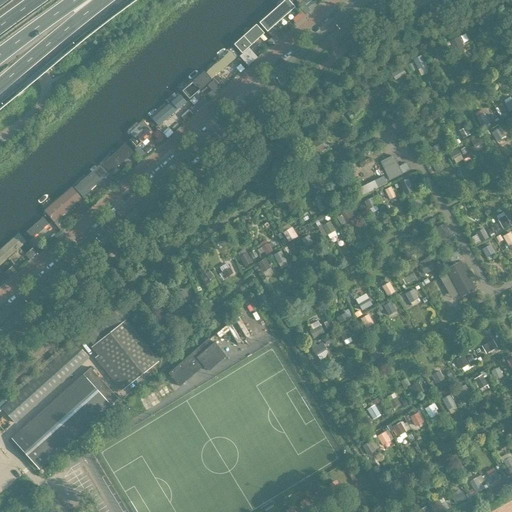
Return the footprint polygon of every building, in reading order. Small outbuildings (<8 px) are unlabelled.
[(267,32),(295,8),(287,0),(284,0),(259,23),(267,32)] [(309,0),(306,0),(299,7),(304,13),(308,10),(308,9),(314,4),(309,0)] [(295,24),(305,15),(301,11),(291,19),(295,24)] [(275,42),(287,31),(283,27),(278,31),(275,28),(268,34),(270,36),(275,42)] [(244,56),(268,36),(261,28),(238,48),(244,56)] [(472,35),(476,42),(482,39),(478,32),(472,35)] [(457,37),(449,41),(454,50),(462,46),(457,37)] [(255,52),(259,56),(268,48),(264,44),(255,52)] [(437,50),(440,56),(447,53),(444,47),(437,50)] [(217,79),(239,59),(232,52),(210,71),(217,79)] [(426,64),(421,54),(413,58),(418,68),(426,64)] [(401,67),(392,72),(395,78),(405,73),(401,67)] [(192,100),(214,81),(208,74),(186,93),(192,100)] [(384,80),(378,84),(383,91),(389,87),(384,80)] [(161,128),(189,104),(183,96),(154,121),(161,128)] [(204,96),(182,115),(186,120),(208,101),(204,96)] [(357,103),(350,110),(355,116),(362,109),(357,103)] [(489,123),(484,114),(476,118),(481,127),(489,123)] [(137,147),(154,132),(148,126),(131,140),(137,147)] [(459,131),(463,137),(469,134),(465,127),(459,131)] [(505,136),(499,127),(491,132),(496,141),(505,136)] [(165,139),(157,130),(153,134),(157,139),(154,141),(158,146),(165,139)] [(472,141),(475,146),(482,142),(478,137),(472,141)] [(324,146),(320,140),(318,138),(308,145),(313,153),(324,146)] [(430,148),(433,155),(441,151),(437,144),(430,148)] [(105,165),(112,173),(134,153),(127,145),(105,165)] [(448,153),(452,159),(460,155),(457,148),(448,153)] [(401,174),(392,156),(380,162),(389,180),(401,174)] [(432,165),(436,172),(442,168),(438,161),(432,165)] [(400,165),(403,173),(410,169),(407,162),(400,165)] [(86,198),(110,175),(102,166),(78,189),(86,198)] [(400,182),(404,190),(411,187),(407,179),(400,182)] [(357,198),(378,188),(374,180),(354,190),(357,198)] [(385,190),(390,199),(395,196),(390,187),(385,190)] [(46,212),(54,222),(81,198),(73,188),(46,212)] [(364,202),(368,209),(375,205),(371,198),(364,202)] [(88,208),(81,200),(77,203),(79,206),(75,210),(80,215),(88,208)] [(350,210),(348,211),(341,215),(346,223),(355,218),(350,210)] [(498,219),(503,228),(510,225),(505,216),(498,219)] [(35,241),(52,227),(46,219),(28,234),(35,241)] [(61,231),(69,225),(66,223),(65,223),(59,219),(54,223),(61,231)] [(435,228),(442,239),(453,232),(446,221),(435,228)] [(335,231),(329,222),(322,226),(327,235),(335,231)] [(297,236),(292,227),(282,232),(288,242),(297,236)] [(476,233),(480,241),(487,238),(483,229),(476,233)] [(503,237),(508,245),(511,242),(511,235),(510,233),(503,237)] [(0,253),(0,268),(28,243),(21,235),(0,253)] [(302,239),(305,246),(312,243),(309,236),(302,239)] [(262,246),(266,254),(271,251),(267,243),(262,246)] [(482,249),(486,257),(493,253),(489,245),(482,249)] [(445,258),(441,260),(461,297),(475,289),(467,274),(471,272),(466,263),(463,265),(459,259),(463,257),(459,248),(445,256),(445,258)] [(273,255),(278,264),(285,260),(280,251),(273,255)] [(239,257),(244,265),(251,262),(246,253),(239,257)] [(257,263),(263,272),(270,268),(265,259),(257,263)] [(421,267),(424,274),(434,268),(431,262),(421,267)] [(10,276),(16,270),(13,266),(6,272),(10,276)] [(206,284),(215,278),(208,268),(200,274),(206,284)] [(222,273),(225,278),(232,273),(230,268),(222,273)] [(402,277),(405,283),(415,278),(411,272),(402,277)] [(395,292),(389,282),(382,286),(387,296),(395,292)] [(190,299),(185,289),(175,294),(181,305),(190,299)] [(405,294),(410,302),(417,299),(412,290),(405,294)] [(358,304),(361,309),(371,304),(368,299),(358,304)] [(92,345),(129,315),(116,300),(101,312),(102,313),(72,339),(75,342),(78,346),(87,339),(92,345)] [(383,306),(388,315),(396,311),(390,302),(383,306)] [(176,323),(170,312),(162,316),(168,328),(176,323)] [(337,317),(340,323),(347,319),(344,313),(337,317)] [(374,324),(368,315),(361,319),(366,328),(374,324)] [(158,361),(125,320),(91,347),(97,356),(95,358),(121,391),(158,361)] [(310,331),(314,337),(323,332),(320,326),(310,331)] [(339,334),(343,341),(350,337),(346,330),(339,334)] [(208,338),(168,373),(180,386),(203,365),(207,370),(208,370),(207,369),(224,354),(225,355),(214,342),(213,343),(208,338)] [(498,347),(493,340),(482,346),(487,354),(498,347)] [(88,357),(78,346),(75,342),(2,408),(15,423),(88,357)] [(312,349),(316,355),(325,350),(322,344),(312,349)] [(468,365),(463,355),(455,359),(461,369),(468,365)] [(503,377),(499,367),(491,371),(495,381),(503,377)] [(90,368),(83,374),(110,405),(118,398),(90,368)] [(432,375),(436,382),(443,379),(439,371),(432,375)] [(474,379),(480,388),(486,384),(481,375),(474,379)] [(173,391),(168,381),(153,390),(158,400),(173,391)] [(458,389),(462,396),(469,392),(465,385),(458,389)] [(412,390),(415,395),(422,391),(419,386),(412,390)] [(455,406),(449,395),(441,399),(448,410),(455,406)] [(390,401),(393,407),(399,404),(396,398),(390,401)] [(379,415),(377,410),(374,405),(366,410),(372,420),(373,419),(379,415)] [(425,409),(430,417),(437,414),(432,405),(425,409)] [(410,416),(415,425),(422,421),(417,413),(410,416)] [(349,421),(354,430),(361,426),(356,417),(349,421)] [(406,432),(401,423),(393,427),(398,436),(406,432)] [(50,459),(23,428),(11,438),(39,469),(50,459)] [(377,436),(383,445),(389,441),(384,432),(377,436)] [(376,452),(370,442),(363,446),(369,456),(376,452)] [(511,469),(511,460),(510,457),(502,461),(508,472),(511,469)] [(498,478),(493,469),(486,473),(491,482),(498,478)] [(476,479),(470,483),(475,492),(482,488),(476,479)] [(462,492),(452,498),(455,503),(465,498),(462,492)] [(439,511),(440,511),(452,505),(448,499),(436,506),(439,511)]
